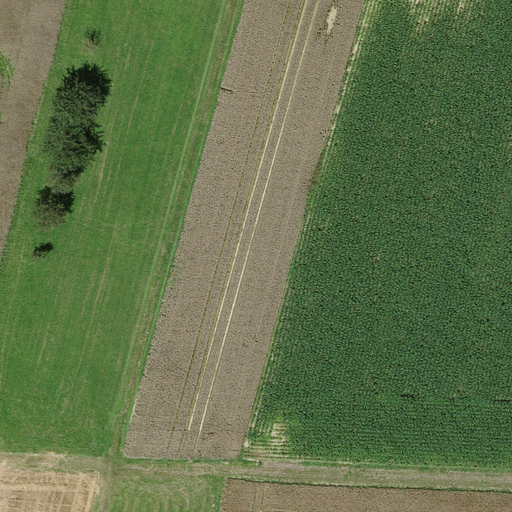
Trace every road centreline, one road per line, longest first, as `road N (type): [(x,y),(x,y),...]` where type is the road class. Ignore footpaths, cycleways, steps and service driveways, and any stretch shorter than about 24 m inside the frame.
road 1 (track): [(226,0),(97,511)]
road 2 (track): [(0,457),(511,477)]
